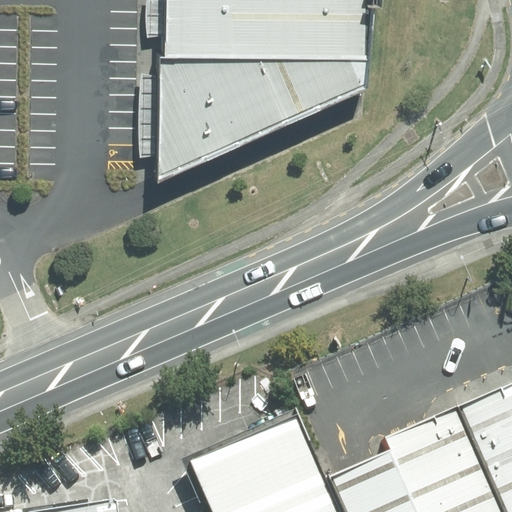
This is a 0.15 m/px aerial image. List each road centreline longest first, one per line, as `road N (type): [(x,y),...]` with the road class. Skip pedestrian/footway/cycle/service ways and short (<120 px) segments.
road 1 (secondary): [(0,400),(293,273)]
road 2 (secondary): [(293,273),(441,178),(511,120)]
road 3 (unknown): [(83,198),(325,119)]
road 4 (secondary): [(511,205),(293,273)]
